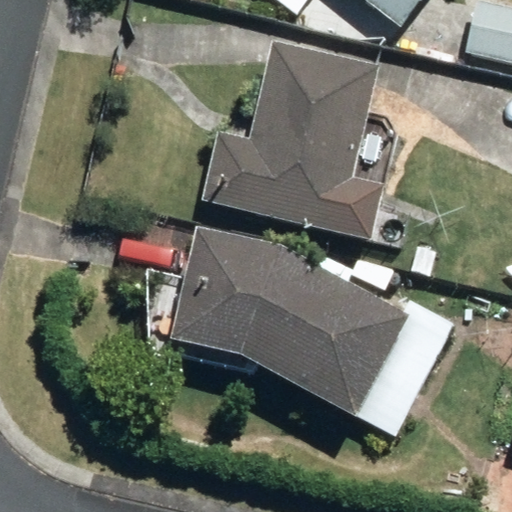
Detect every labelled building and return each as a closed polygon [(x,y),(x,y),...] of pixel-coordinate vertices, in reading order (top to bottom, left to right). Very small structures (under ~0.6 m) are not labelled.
[(366,0),(407,31),(429,0),(366,0)] [(470,54),(511,62),(511,12),(481,5),(470,54)] [(210,203),(379,242),(391,190),(358,184),(384,72),(280,48),(258,144),(225,136),(210,203)] [(243,356),(365,422),(421,322),(292,254),(206,236),(184,344),(243,356)] [(438,471),(431,503),(465,511),(468,511),(476,480),(438,471)]
